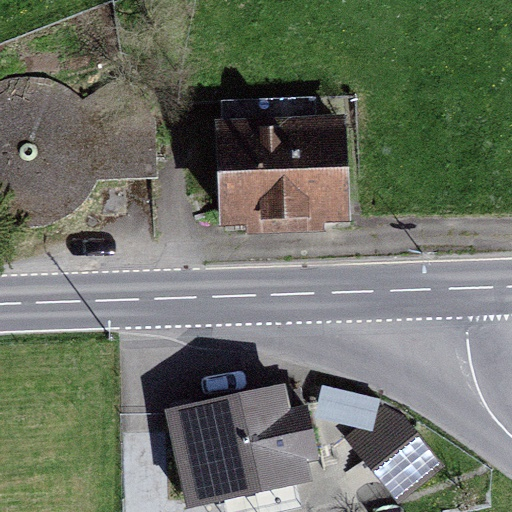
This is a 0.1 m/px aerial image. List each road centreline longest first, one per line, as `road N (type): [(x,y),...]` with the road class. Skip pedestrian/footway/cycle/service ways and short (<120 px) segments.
road 1 (secondary): [(0,304),(462,288)]
road 2 (unknown): [(141,299),(168,191),(172,119)]
road 3 (tertiary): [(511,440),(479,403),(462,288)]
